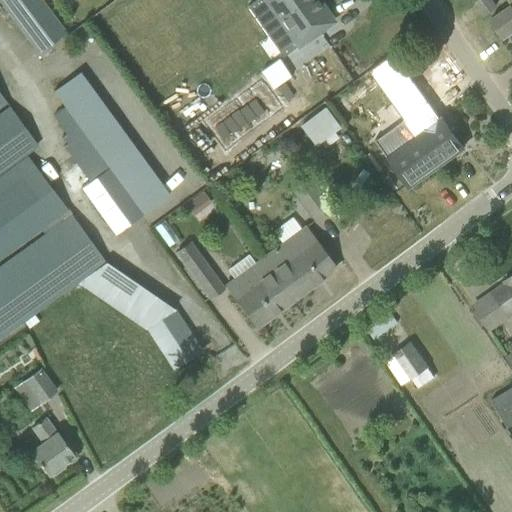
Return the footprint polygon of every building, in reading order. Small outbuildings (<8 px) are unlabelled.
[(0,0),(0,1),(39,52),(66,32),(41,0),(0,0)] [(333,22),(317,0),(258,0),(254,3),(267,21),(277,14),(299,46),(333,22)] [(490,0),(481,0),(478,3),(486,14),(496,7),(490,0)] [(511,0),(507,0),(511,6),(491,21),(503,39),(511,32),(511,0)] [(388,158),(409,187),(464,147),(443,118),(442,119),(394,54),(370,71),(405,120),(376,142),(388,158)] [(0,174),(39,147),(9,105),(0,111),(0,174)] [(316,147),(342,129),(325,105),(299,123),(316,147)] [(108,167),(65,107),(54,116),(61,128),(71,141),(64,147),(89,181),(108,167)] [(0,260),(55,220),(52,216),(65,207),(28,156),(0,176),(0,260)] [(291,189),(315,221),(332,209),(308,177),(291,189)] [(0,339),(77,284),(78,285),(104,266),(103,265),(106,263),(72,215),(60,224),(58,222),(0,265),(0,339)] [(305,227),(284,243),(263,259),(293,300),(336,269),(305,227)] [(176,251),(187,266),(184,268),(200,290),(202,288),(210,299),(224,289),(189,241),(176,251)] [(257,327),(293,300),(263,259),(227,286),(257,327)] [(174,309),(104,266),(78,285),(146,327),(174,370),(202,352),(174,309)] [(511,276),(505,281),(506,284),(474,306),(490,329),(511,313),(511,276)] [(374,337),(397,321),(389,310),(366,327),(374,337)] [(411,342),(394,354),(410,379),(428,368),(411,342)] [(40,371),(25,382),(41,403),(56,392),(40,371)] [(511,424),(511,403),(505,391),(491,400),(508,427),(511,424)] [(46,473),(48,475),(51,473),(54,475),(64,468),(63,464),(74,456),(58,433),(57,434),(45,418),(32,428),(44,443),(31,453),(46,473)]
